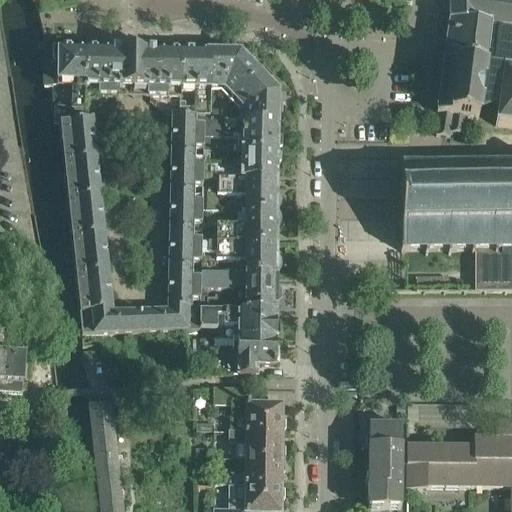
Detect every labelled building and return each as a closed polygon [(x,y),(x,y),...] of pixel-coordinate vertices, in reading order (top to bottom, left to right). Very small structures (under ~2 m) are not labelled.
[(438,116),(435,137),(448,139),(449,134),(463,136),(465,119),(477,121),(478,114),(497,108),(494,127),(511,128),(511,2),(489,0),(448,0),(449,24),(443,66),(436,116),(438,116)] [(47,64),(45,89),(50,88),(56,88),(56,83),(71,83),(70,109),(55,109),(54,109),(50,126),(56,125),(59,125),(65,124),(83,122),(83,116),(83,113),(83,97),(84,97),(84,52),(72,52),(71,48),(62,48),(61,52),(52,51),(51,51),(50,64),(48,64),(47,64)] [(84,52),(84,97),(115,97),(118,97),(122,98),(131,98),(134,98),(135,53),(131,53),(123,53),(119,53),(118,53),(118,51),(113,50),(112,53),(98,53),(96,48),(88,48),(87,52),(84,52)] [(135,53),(134,98),(142,98),(146,98),(149,98),(179,99),(180,99),(180,89),(180,54),(179,51),(170,50),(168,54),(153,54),(154,51),(147,52),(147,54),(143,54),(135,53)] [(179,112),(179,118),(194,118),(203,118),(209,118),(209,117),(209,111),(210,88),(210,55),(194,54),(194,51),(185,51),(184,54),(180,54),(180,89),(193,89),(192,109),(184,109),(184,104),(179,104),(179,112)] [(210,55),(210,88),(221,88),(240,56),(240,55),(210,55)] [(240,56),(221,88),(233,99),(261,72),(252,62),(248,65),(240,56)] [(261,72),(233,99),(243,111),(243,123),(277,123),(277,94),(268,85),(272,82),(261,72)] [(83,116),(83,122),(92,121),(96,121),(101,120),(100,117),(100,114),(83,116)] [(172,119),(171,156),(194,156),(194,149),(203,149),(203,126),(194,126),(194,118),(179,118),(172,118),(172,119)] [(203,149),(203,154),(209,154),(209,140),(241,140),(240,154),(276,155),(276,152),(280,151),(281,142),(277,140),(277,123),(243,123),(219,122),(209,122),(209,118),(203,118),(203,126),(203,149)] [(65,124),(59,125),(63,163),(96,160),(92,122),(92,121),(83,122),(65,124)] [(203,165),(202,183),(276,183),(276,167),(279,166),(279,158),(276,157),(276,155),(240,154),(240,166),(209,166),(209,154),(203,154),(203,165)] [(171,156),(170,194),(193,194),(193,188),(202,188),(202,183),(203,165),(194,164),(194,156),(171,156)] [(96,160),(63,163),(67,203),(100,199),(96,160)] [(511,167),(495,167),(495,163),(493,163),(493,167),(472,167),(472,163),(470,163),(470,167),(449,167),(449,164),(447,164),(447,167),(427,167),(427,164),(424,164),(424,167),(400,167),(400,253),(424,253),(424,256),(427,257),(427,253),(447,253),(447,256),(449,256),(449,253),(470,253),(470,257),(472,257),(472,253),(493,253),(493,256),(495,256),(495,253),(511,252),(511,167)] [(202,204),(202,214),(216,214),(216,199),(245,200),(245,214),(276,214),(276,213),(277,212),(278,211),(279,210),(279,209),(279,208),(279,207),(280,206),(280,205),(280,204),(280,203),(279,203),(279,202),(279,201),(279,200),(278,199),(278,198),(277,198),(276,197),(276,183),(202,183),(202,188),(202,204)] [(170,194),(169,231),(192,231),(192,226),(201,226),(202,214),(202,204),(193,204),(193,194),(170,194)] [(100,199),(67,203),(69,225),(71,239),(103,236),(100,199)] [(201,242),(201,245),(207,245),(275,246),(276,232),(276,231),(277,231),(278,230),(278,229),(278,228),(279,228),(279,227),(279,226),(280,225),(280,224),(280,223),(280,222),(279,221),(279,220),(278,219),(278,218),(277,217),(277,216),(276,216),(275,215),(276,214),(245,214),(228,214),(228,229),(216,228),(216,229),(201,229),(201,242)] [(169,231),(168,269),(191,270),(200,270),(200,264),(201,260),(201,245),(201,242),(192,241),(192,231),(169,231)] [(103,236),(71,239),(74,277),(107,273),(103,236)] [(207,245),(207,257),(215,257),(215,263),(245,263),(244,277),(275,278),(275,277),(277,275),(278,274),(279,272),(279,271),(280,269),(280,267),(279,265),(279,264),(278,262),(277,261),(275,260),(275,246),(207,245)] [(511,293),(511,252),(495,253),(495,256),(493,256),(493,253),(472,253),(472,257),(474,293),(511,293)] [(168,279),(167,307),(190,308),(190,302),(200,302),(200,280),(200,277),(200,270),(191,270),(168,269),(168,279)] [(107,273),(74,277),(75,284),(78,314),(111,311),(108,281),(107,273)] [(200,277),(200,280),(200,302),(199,310),(199,314),(206,314),(206,311),(235,311),(235,299),(219,299),(220,292),(231,292),(235,289),(243,289),(243,307),(243,311),(275,311),(275,307),(275,306),(278,303),(278,295),(275,291),(275,278),(244,277),(200,277)] [(415,287),(448,287),(448,279),(415,278),(415,287)] [(111,311),(78,314),(80,337),(83,337),(199,331),(199,332),(199,314),(199,310),(190,310),(190,308),(167,307),(167,313),(140,314),(112,315),(111,311)] [(199,314),(199,332),(213,332),(215,332),(216,318),(223,318),(223,329),(236,329),(236,341),(275,341),(275,339),(278,339),(278,327),(275,327),(275,314),(275,311),(243,311),(235,311),(206,311),(206,314),(199,314)] [(0,394),(20,396),(21,393),(26,393),(26,386),(22,385),(23,379),(29,379),(30,360),(9,358),(11,336),(0,334),(0,394)] [(236,341),(212,341),(213,379),(231,379),(256,379),(256,368),(275,368),(275,364),(277,364),(277,353),(275,353),(275,341),(236,341)] [(381,356),(373,356),(373,368),(381,368),(381,356)] [(231,391),(213,391),(213,407),(230,407),(230,434),(280,435),(280,432),(284,431),(284,422),(280,421),(280,408),(260,408),(260,402),(248,402),(248,392),(231,391)] [(122,511),(111,404),(87,407),(98,511),(122,511)] [(394,418),(404,418),(404,406),(394,406),(394,418)] [(416,430),(456,430),(455,407),(416,407),(416,430)] [(404,449),(404,494),(405,494),(409,494),(420,495),(420,490),(510,491),(509,511),(511,511),(511,423),(495,424),(495,440),(472,440),(472,450),(405,449),(404,449)] [(386,511),(399,511),(400,445),(401,428),(368,427),(367,511),(386,511)] [(228,434),(228,446),(236,446),(235,461),(245,461),(284,462),(284,450),(280,448),(280,435),(230,434),(228,434)] [(197,452),(197,460),(210,460),(210,452),(197,452)] [(284,462),(245,461),(245,476),(228,476),(228,488),(243,489),(243,487),(280,488),(280,475),(284,474),(284,462)] [(200,462),(200,471),(211,471),(211,462),(200,462)] [(279,511),(279,502),(283,500),(284,492),(280,490),(280,488),(243,487),(243,489),(243,503),(230,503),(229,511),(279,511)]
